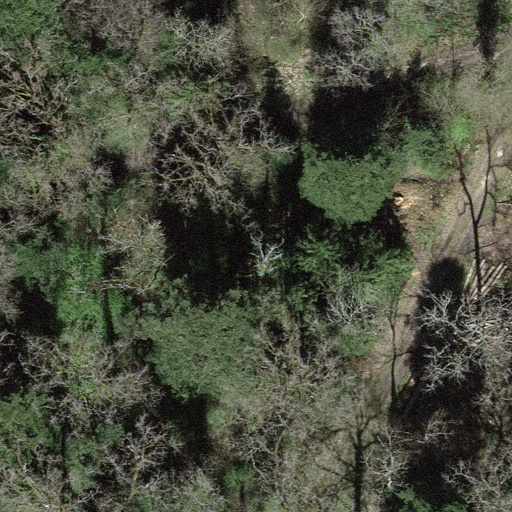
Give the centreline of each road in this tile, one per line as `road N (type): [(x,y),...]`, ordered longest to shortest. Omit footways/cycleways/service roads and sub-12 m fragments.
road 1 (track): [(511,32),(0,213)]
road 2 (track): [(511,112),(306,511)]
